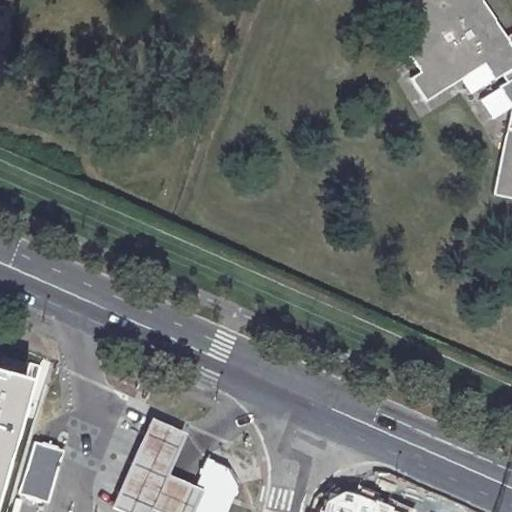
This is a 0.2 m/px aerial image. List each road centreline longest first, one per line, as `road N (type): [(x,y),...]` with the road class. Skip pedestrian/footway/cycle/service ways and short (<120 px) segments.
road 1 (primary): [(0,261),(311,399)]
road 2 (primary): [(311,399),(511,488)]
